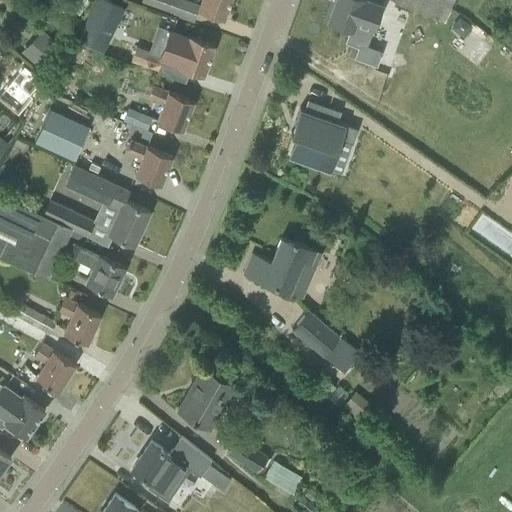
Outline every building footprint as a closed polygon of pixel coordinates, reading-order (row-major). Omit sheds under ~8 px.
[(108,0),(96,0),(78,37),(101,48),(122,7),(108,0)] [(174,14),(179,0),(141,0),(141,1),(174,14)] [(229,0),(201,0),(199,10),(223,18),(229,0)] [(335,0),(328,20),(349,28),(344,41),(358,47),(354,57),(376,65),(382,51),(367,45),(382,5),(368,0),(335,0)] [(400,0),(438,18),(445,3),(439,0),(400,0)] [(459,18),(452,27),(463,36),(471,26),(459,18)] [(37,61),(56,40),(43,29),(24,49),(37,61)] [(160,54),(160,56),(162,57),(171,60),(178,63),(178,65),(189,69),(203,74),(214,45),(188,36),(184,35),(169,29),(160,54)] [(132,57),(131,59),(157,68),(157,69),(158,69),(159,66),(162,57),(160,56),(160,54),(158,53),(136,46),(132,57)] [(26,115),(40,80),(28,75),(13,110),(26,115)] [(182,129),(193,100),(170,91),(169,92),(153,86),(149,97),(165,103),(158,120),(182,129)] [(146,128),(151,116),(128,107),(123,119),(146,128)] [(329,169),(340,139),(352,143),(357,127),(336,120),(299,107),(294,122),(297,124),(294,133),(297,134),(290,155),(327,168),(329,169)] [(49,108),(34,141),(72,159),(87,126),(49,108)] [(0,155),(13,141),(0,130),(0,155)] [(160,184),(172,155),(149,146),(148,147),(131,140),(127,152),(143,158),(136,175),(160,184)] [(128,190),(73,166),(65,184),(119,210),(109,232),(134,244),(150,210),(124,199),(128,190)] [(87,234),(43,213),(0,192),(0,254),(48,278),(69,234),(82,240),(85,234),(87,235),(87,234)] [(43,213),(87,234),(94,220),(50,199),(43,213)] [(467,231),(509,259),(511,255),(511,231),(480,210),(467,231)] [(243,272),(301,297),(310,276),(305,273),(315,250),(293,240),(292,242),(281,236),(271,260),(252,251),(243,272)] [(117,279),(124,266),(99,253),(99,254),(74,242),(68,252),(93,265),(86,280),(111,292),(113,289),(116,288),(119,282),(117,279)] [(71,316),(63,331),(86,343),(100,314),(64,297),(58,310),(71,316)] [(49,333),(56,321),(17,300),(11,312),(49,333)] [(292,329),(343,372),(360,352),(309,309),(292,329)] [(18,323),(13,330),(30,341),(35,334),(18,323)] [(46,362),(37,377),(58,390),(75,363),(42,343),(35,354),(46,362)] [(209,427),(233,384),(202,367),(178,409),(209,427)] [(21,397),(4,385),(0,390),(0,424),(2,426),(4,424),(20,436),(22,433),(25,435),(44,410),(23,395),(21,397)] [(200,474),(211,459),(180,435),(169,452),(151,440),(131,468),(150,481),(147,486),(167,500),(189,467),(200,474)] [(265,455),(235,439),(228,452),(258,468),(265,455)] [(0,470),(10,456),(0,448),(0,470)] [(288,468),(274,460),(264,476),(279,485),(288,468)] [(141,511),(134,507),(115,493),(101,511),(141,511)]
